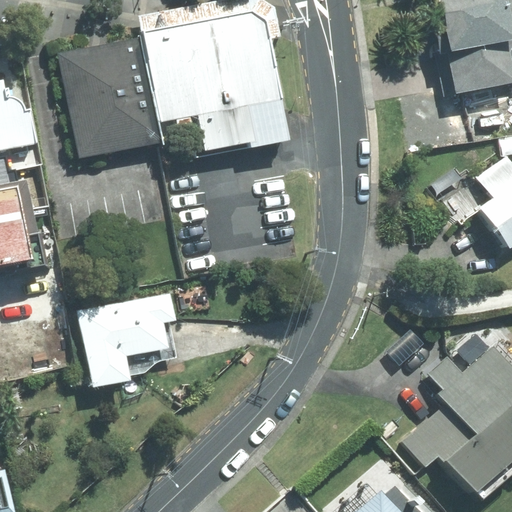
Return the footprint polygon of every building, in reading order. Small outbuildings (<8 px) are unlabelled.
[(511,0),(432,0),(423,2),(441,95),(501,84),(495,56),(511,33),(511,0)] [(280,141),(259,8),(146,26),(161,121),(197,115),(203,153),(280,141)] [(141,36),(55,53),(75,158),(161,142),(141,36)] [(0,147),(37,140),(29,101),(13,105),(8,81),(0,82),(0,147)] [(511,166),(485,135),(444,171),(408,201),(443,242),(479,212),(507,250),(511,246),(511,166)] [(10,151),(0,153),(0,267),(45,260),(30,178),(15,180),(10,151)] [(172,293),(78,311),(93,387),(133,379),(128,356),(169,348),(164,322),(177,320),(172,293)] [(437,407),(395,443),(417,468),(426,460),(457,496),(505,453),(511,424),(511,415),(501,403),(511,392),(511,380),(483,348),(454,374),(440,358),(419,376),(433,392),(428,397),(437,407)] [(0,511),(16,511),(8,469),(0,470),(0,511)] [(349,511),(406,511),(383,484),(349,511)]
